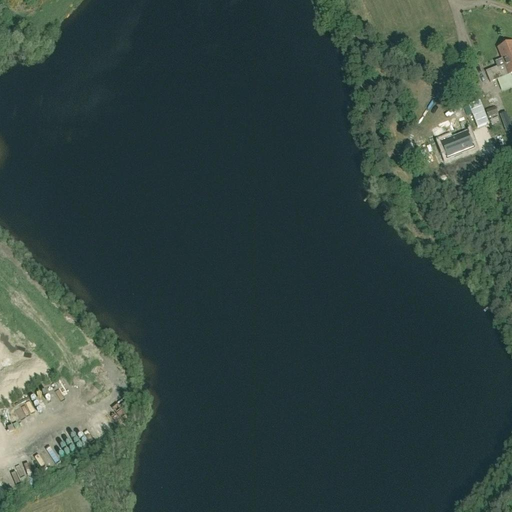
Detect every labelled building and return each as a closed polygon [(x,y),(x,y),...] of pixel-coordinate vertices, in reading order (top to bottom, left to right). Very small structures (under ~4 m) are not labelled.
[(497,49),(504,66),(498,69),(497,68),(486,72),(490,83),(511,74),(511,62),(505,46),(497,49)] [(511,75),(500,79),(503,91),(511,88),(511,75)] [(492,129),(481,102),(468,107),(479,135),(492,129)] [(496,107),(486,111),(489,118),(499,114),(496,107)] [(464,131),(439,141),(444,156),(470,146),(464,131)]
